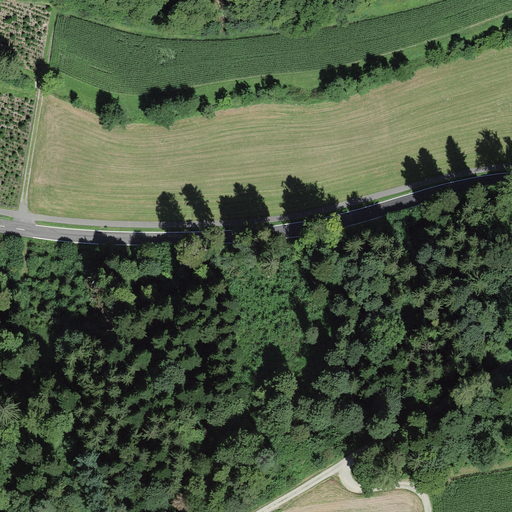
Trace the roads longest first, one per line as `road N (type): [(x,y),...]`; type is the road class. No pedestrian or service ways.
road 1 (tertiary): [(511,176),(279,233),(130,241),(0,223)]
road 2 (track): [(261,511),(511,364)]
road 3 (track): [(55,13),(21,228)]
